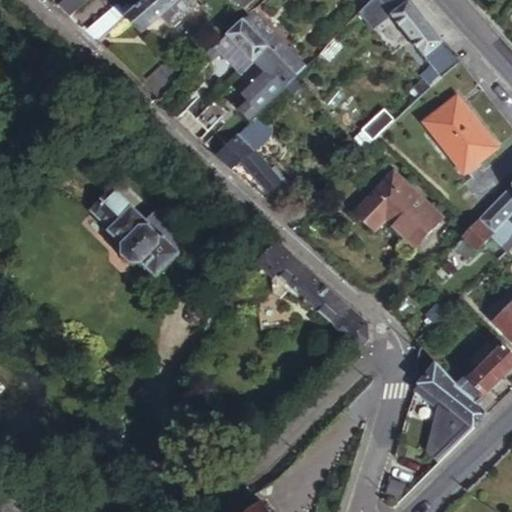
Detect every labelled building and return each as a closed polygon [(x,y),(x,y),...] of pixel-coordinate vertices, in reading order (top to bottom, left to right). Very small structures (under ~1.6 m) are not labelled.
[(69,0),(61,8),(70,17),(89,0),(69,0)] [(149,0),(131,17),(146,33),(164,18),(174,29),(198,8),(191,0),(149,0)] [(238,0),(248,10),(256,0),(238,0)] [(427,60),(446,41),(413,0),(382,0),(395,16),(395,19),(427,60)] [(131,17),(120,5),(87,33),(99,44),(131,17)] [(280,35),(254,10),(245,19),(271,45),(280,35)] [(511,10),(501,26),(506,32),(511,22),(511,10)] [(245,19),(187,76),(180,83),(187,89),(224,53),(244,72),(257,59),(259,56),(265,51),(271,45),(245,19)] [(309,64),(280,35),(271,45),(300,73),(309,64)] [(259,56),(257,59),(267,69),(245,91),(252,98),(242,107),(255,120),(300,73),(271,45),(265,51),(259,56)] [(439,64),(451,74),(463,63),(453,51),(439,64)] [(168,57),(140,83),(161,102),(180,83),(187,76),(168,57)] [(255,120),(219,156),(232,169),(242,161),(276,198),(271,204),(281,214),(304,192),(294,181),(291,184),(259,149),(277,131),(267,121),(306,82),(300,73),(255,120)] [(184,109),(195,120),(214,101),(203,91),(184,109)] [(466,171),(497,147),(458,100),(428,124),(466,171)] [(195,120),(207,131),(226,112),(214,101),(195,120)] [(380,142),(381,141),(402,121),(388,108),(367,129),(380,142)] [(403,134),(412,127),(408,121),(399,128),(403,134)] [(417,245),(444,216),(396,171),(357,210),(378,229),(388,218),(417,245)] [(511,187),(499,199),(511,212),(511,187)] [(146,263),(160,277),(195,238),(160,206),(147,220),(115,190),(92,213),(123,242),(122,251),(134,265),(146,263)] [(492,234),(511,215),(511,212),(499,199),(475,223),(452,245),(467,259),(492,234)] [(511,215),(492,234),(508,251),(511,247),(511,215)] [(283,252),(273,243),(267,250),(277,259),(283,252)] [(271,268),(277,259),(267,250),(257,263),(268,273),(271,268)] [(291,259),(283,252),(277,259),(284,265),(278,273),(358,348),(371,335),(370,326),(293,256),(291,259)] [(278,273),(284,265),(277,259),(271,268),(268,273),(273,278),(278,273)] [(422,313),(430,321),(442,310),(434,301),(422,313)] [(511,303),(495,321),(511,337),(511,303)] [(469,371),(456,383),(477,402),(511,367),(511,351),(505,344),(473,375),(469,371)] [(438,366),(418,345),(420,349),(418,362),(430,374),(438,366)] [(477,402),(456,383),(438,366),(430,374),(417,388),(437,405),(442,399),(474,426),(489,411),(477,402)] [(437,405),(468,432),(474,426),(442,399),(437,405)] [(409,487),(401,479),(388,492),(396,500),(409,487)]
